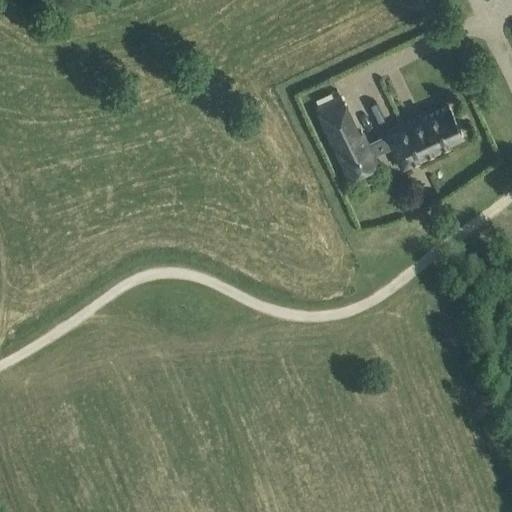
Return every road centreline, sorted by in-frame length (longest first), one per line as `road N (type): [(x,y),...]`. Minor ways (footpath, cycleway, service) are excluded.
road 1 (track): [(0,366),(136,279),(169,272),(292,314),(334,313),(371,300),(511,197)]
road 2 (track): [(79,316),(140,329),(216,373),(249,511)]
